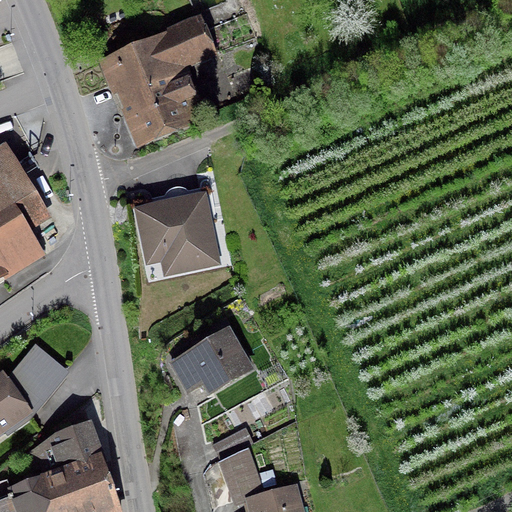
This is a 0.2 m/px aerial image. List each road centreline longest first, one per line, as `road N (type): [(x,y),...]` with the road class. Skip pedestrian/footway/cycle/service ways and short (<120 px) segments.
road 1 (track): [(213,134),(511,7)]
road 2 (residential): [(23,0),(63,103),(97,276)]
road 3 (residential): [(97,276),(135,511)]
road 4 (residential): [(173,391),(211,511)]
